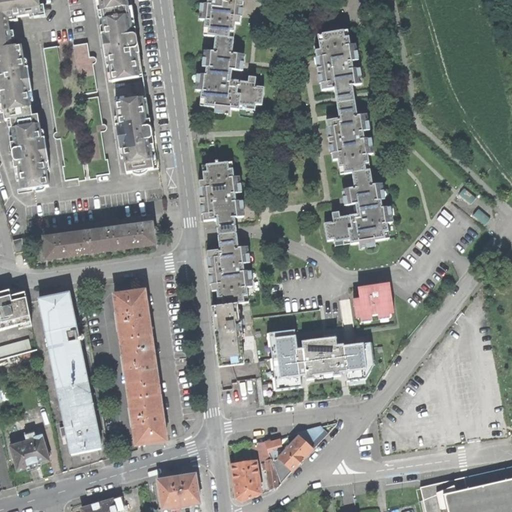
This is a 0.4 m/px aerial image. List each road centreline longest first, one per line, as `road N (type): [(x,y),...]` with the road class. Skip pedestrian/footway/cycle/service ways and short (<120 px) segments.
road 1 (residential): [(194,258),(159,0)]
road 2 (unclassified): [(372,408),(511,227)]
road 3 (unclassified): [(0,272),(30,281),(194,258)]
road 4 (residential): [(217,444),(51,494)]
road 5 (residential): [(215,429),(194,258)]
road 6 (unclassified): [(372,408),(305,481),(252,511)]
road 7 (residential): [(215,429),(372,408)]
road 8 (unknown): [(190,222),(153,212),(36,231)]
